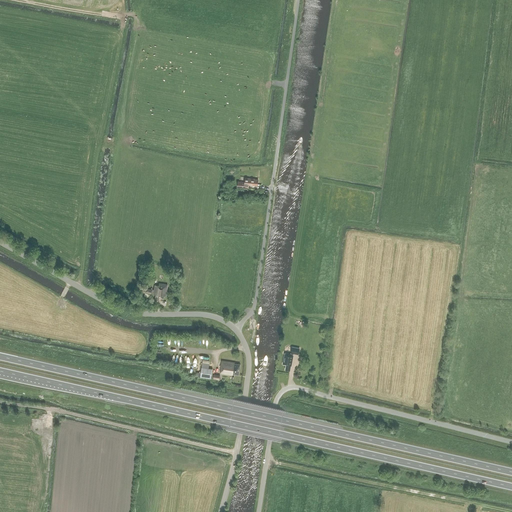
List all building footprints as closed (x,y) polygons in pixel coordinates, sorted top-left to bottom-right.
[(245,178),(245,182),(239,182),(238,188),(244,188),(244,184),(254,185),(258,185),(258,180),(254,180),(254,179),(245,178)] [(166,296),(167,284),(159,283),(158,285),(155,285),(154,290),(141,288),(141,292),(153,293),(153,294),(156,294),(155,300),(159,300),(159,298),(163,298),(164,295),(166,296)] [(291,371),(293,356),(293,355),(293,354),(298,355),(299,349),(292,348),(291,355),(285,354),(283,365),(286,366),(286,370),(291,371)] [(240,374),(241,363),(236,362),(236,361),(223,360),(222,368),(222,372),(234,374),(234,373),(240,374)] [(211,379),(212,369),(208,368),(209,364),(203,363),(200,377),(211,379)]
